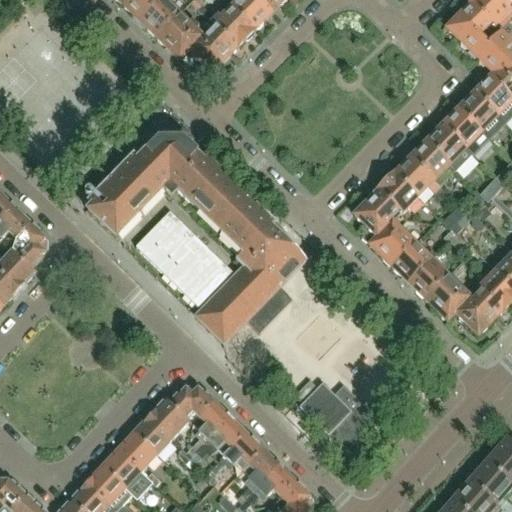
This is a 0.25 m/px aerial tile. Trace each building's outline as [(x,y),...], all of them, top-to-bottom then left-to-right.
[(132,0),(113,0),(123,9),(132,0)] [(139,25),(163,2),(164,0),(132,0),(123,9),(139,25)] [(253,0),(240,0),(241,1),(230,12),(254,34),(256,32),(259,32),(263,28),(263,25),(271,17),(253,0)] [(287,0),(253,0),(271,17),(279,9),(282,8),(286,5),(286,2),(287,0)] [(510,15),(494,0),(476,0),(470,7),(462,15),(471,25),(480,16),(489,25),(488,26),(494,32),(510,15)] [(511,12),(511,0),(494,0),(510,15),(511,12)] [(156,42),(179,18),(163,2),(139,25),(156,42)] [(254,35),(254,34),(230,12),(213,30),(216,33),(217,33),(227,43),(220,50),(229,59),(236,53),(245,44),(248,43),(252,40),(252,37),(254,35)] [(476,39),(488,26),(489,25),(480,16),(471,25),(462,15),(454,24),(452,24),(448,27),(448,30),(445,33),(458,45),(459,48),(463,52),(466,52),(476,62),(488,51),(487,50),(476,39)] [(188,54),(200,43),(202,40),(195,33),(198,30),(192,24),(188,27),(179,18),(156,42),(179,64),(188,54)] [(229,59),(220,50),(227,43),(217,33),(216,33),(204,46),(200,43),(188,54),(192,58),(192,61),(197,65),(199,65),(211,77),(213,75),(217,74),(220,71),(221,68),(229,59)] [(511,81),(511,67),(503,58),(511,48),(511,47),(500,36),(487,50),(488,51),(476,62),(477,64),(478,67),(482,71),(485,71),(492,78),(489,82),(501,93),(502,92),(511,81)] [(504,127),(511,118),(511,102),(502,92),(501,93),(489,82),(487,84),(485,83),(481,87),(481,90),(474,97),(499,122),(504,127)] [(499,122),(474,97),(465,106),(463,106),(460,109),(460,112),(458,114),(483,139),(487,144),(504,127),(499,122)] [(467,155),(483,139),(458,114),(455,116),(453,116),(449,120),(449,123),(442,130),(467,155)] [(467,155),(442,130),(434,138),(431,138),(427,142),(428,144),(426,146),(451,171),(455,175),(471,159),(467,155)] [(258,338),(291,304),(279,292),(304,265),(270,232),(273,228),(219,176),(221,174),(216,168),(214,171),(205,162),(201,165),(182,146),(156,146),(147,156),(145,154),(136,164),(132,160),(124,169),(88,207),(91,210),(86,215),(115,243),(162,194),(170,201),(176,195),(242,259),(236,265),(243,272),(195,322),(223,349),(245,326),(258,338)] [(451,171),(426,146),(424,148),(421,148),(417,152),(417,155),(410,162),(433,186),(439,191),(440,191),(455,175),(451,171)] [(428,190),(433,186),(410,162),(402,170),(399,170),(396,174),(396,176),(394,178),(393,178),(417,202),(428,190)] [(417,202),(393,178),(391,180),(388,180),(385,184),(384,187),(376,195),(377,195),(371,202),(379,210),(386,203),(397,212),(396,213),(400,217),(401,218),(417,202)] [(439,191),(434,197),(443,205),(449,200),(440,191),(439,191)] [(0,198),(0,224),(13,211),(0,198)] [(388,229),(391,225),(400,217),(396,213),(397,212),(386,203),(379,210),(371,202),(362,210),(360,210),(356,214),(356,217),(353,219),(368,233),(367,235),(371,239),(374,239),(376,242),(388,229)] [(441,223),(456,237),(471,222),(456,208),(441,223)] [(0,224),(0,242),(7,236),(15,243),(30,227),(13,211),(0,224)] [(197,312),(231,277),(168,217),(135,252),(197,312)] [(482,228),(474,220),(470,225),(477,232),(482,228)] [(391,271),(414,248),(391,226),(391,225),(388,229),(376,242),(369,249),(391,271)] [(16,244),(12,256),(31,273),(41,262),(40,262),(45,256),(45,255),(46,253),(46,246),(45,245),(45,244),(40,239),(41,237),(30,227),(15,243),(16,244)] [(450,245),(453,241),(455,240),(449,234),(444,239),(450,245)] [(453,241),(450,245),(458,252),(465,244),(458,237),(455,240),(453,241)] [(407,287),(431,264),(414,248),(391,271),(407,287)] [(34,277),(31,273),(12,256),(11,255),(0,266),(0,277),(18,294),(34,277)] [(511,258),(496,275),(511,291),(511,258)] [(424,304),(447,280),(431,264),(407,287),(424,304)] [(511,291),(496,275),(479,293),(483,297),(484,296),(494,306),(487,314),(495,322),(502,316),(503,316),(511,308),(511,307),(511,291)] [(18,294),(0,277),(0,309),(2,311),(18,294)] [(447,326),(455,318),(467,305),(470,303),(447,280),(424,304),(447,326)] [(495,322),(487,314),(494,306),(484,296),(483,297),(471,309),(467,305),(455,318),(458,321),(458,323),(462,327),(465,327),(478,340),(481,337),(483,337),(487,334),(487,331),(495,322)] [(381,427),(342,390),(333,399),(321,388),(317,391),(310,384),(293,400),(301,408),(298,411),(327,439),(330,437),(352,458),(374,435),(375,436),(379,432),(378,431),(381,427)] [(176,398),(169,406),(184,421),(191,414),(198,421),(214,405),(203,395),(202,395),(196,390),(196,391),(195,390),(187,389),(185,391),(185,390),(177,398),(176,398)] [(187,425),(184,421),(169,406),(165,403),(149,420),(171,443),(187,425)] [(200,443),(192,451),(196,456),(230,421),(214,405),(198,421),(206,429),(195,439),(200,443)] [(171,443),(149,420),(133,437),(155,459),(171,443)] [(209,460),(223,445),(231,452),(231,453),(246,437),(230,421),(196,456),(191,461),(192,463),(197,458),(202,462),(207,457),(209,460)] [(155,459),(133,437),(117,454),(140,477),(155,459)] [(262,453),(246,437),(231,453),(231,452),(220,463),(210,473),(215,478),(225,468),(229,472),(235,466),(242,473),(262,453)] [(511,447),(507,443),(495,456),(491,456),(485,462),(486,466),(485,467),(511,490),(511,489),(511,447)] [(191,461),(196,456),(192,451),(191,452),(186,456),(191,461)] [(245,503),(279,468),(262,453),(242,473),(250,481),(245,487),(248,490),(233,506),(237,511),(245,503)] [(140,477),(117,454),(101,471),(124,494),(130,500),(142,487),(146,483),(140,477)] [(191,461),(186,456),(186,457),(183,454),(177,459),(185,467),(191,461)] [(511,511),(511,510),(501,501),(511,490),(485,467),(468,486),(497,511),(511,511)] [(279,468),(245,503),(251,509),(259,501),(262,504),(272,494),(280,501),(295,485),(279,468)] [(124,494),(101,471),(85,488),(109,511),(123,511),(122,511),(131,501),(130,500),(124,494)] [(152,477),(147,482),(156,490),(160,485),(152,477)] [(7,511),(10,511),(23,498),(9,484),(8,485),(6,484),(0,484),(0,511),(4,511),(3,511),(4,509),(7,511)] [(295,485),(280,501),(288,509),(285,511),(311,511),(312,505),(312,504),(310,502),(310,501),(305,496),(306,495),(295,485)] [(497,511),(468,486),(451,505),(458,511),(497,511)] [(109,511),(85,488),(69,505),(76,511),(109,511)] [(38,511),(23,498),(10,511),(38,511)] [(245,503),(237,511),(238,511),(247,511),(251,509),(245,503)]
